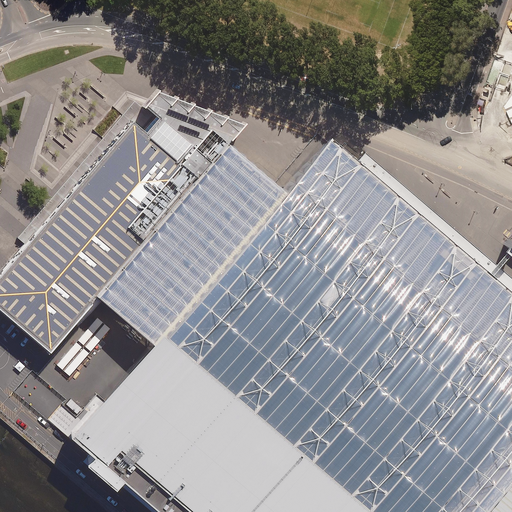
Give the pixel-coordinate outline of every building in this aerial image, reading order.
[(230,144),(246,125),(156,90),(142,107),(135,101),(123,115),(103,138),(101,140),(30,223),(17,238),(24,244),(0,272),(0,309),(33,337),(51,353),(64,338),(98,298),(230,144)] [(511,292),(327,138),(310,158),(306,163),(283,190),(511,381),(511,292)] [(275,183),(230,144),(98,298),(151,343),(160,332),(283,190),(275,183)] [(511,253),(511,235),(503,246),(511,253)] [(77,341),(84,347),(104,323),(97,318),(77,341)] [(84,347),(90,352),(110,329),(104,323),(84,347)] [(369,511),(160,332),(151,343),(102,398),(99,402),(76,428),(73,432),(70,435),(68,437),(128,489),(154,511),(369,511)] [(84,347),(77,341),(57,365),(63,371),(84,347)] [(90,352),(84,347),(63,371),(70,376),(90,352)] [(511,511),(511,481),(486,511),(511,511)]
